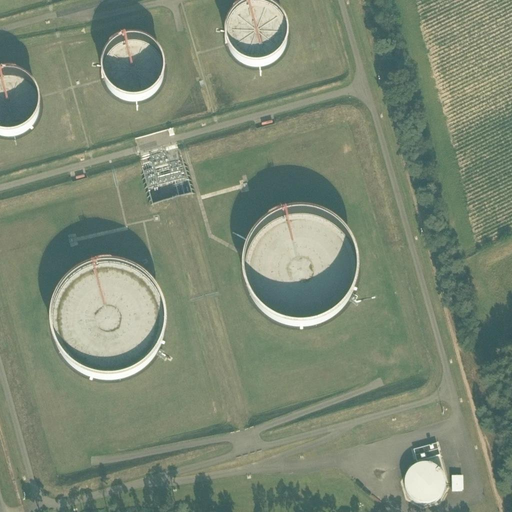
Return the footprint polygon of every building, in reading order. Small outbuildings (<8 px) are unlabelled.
[(245,9),(239,12),(233,18),(229,24),(227,31),(226,38),(227,46),(231,53),(236,60),(243,65),(251,67),(261,68),(270,64),(278,59),(284,51),(286,43),(287,34),(285,26),(281,19),(273,11),(263,7),(253,6),(245,9)] [(121,44),(116,47),(110,53),(105,59),(103,66),(102,73),(103,81),(107,88),(112,95),(119,100),(127,102),(137,103),(147,100),(154,94),(160,87),(163,79),(163,69),(162,61),(158,54),(149,46),(139,43),(129,41),(121,44)] [(0,77),(0,136),(2,137),(12,138),(22,134),(30,129),(35,121),(38,113),(39,104),(37,96),(33,89),(25,81),(15,77),(4,76),(0,77)] [(140,154),(152,205),(191,196),(180,145),(140,154)] [(337,315),(342,310),(351,298),(355,287),(357,275),(356,263),(354,255),(351,246),(345,237),(338,229),(330,223),(320,219),(308,216),(296,215),(284,218),(273,222),(262,230),(254,240),(249,248),(245,259),(244,273),(245,283),(247,291),(252,300),(257,308),(264,315),(273,321),(283,325),(294,328),(304,328),(314,327),(322,324),(330,320),(337,315)] [(145,368),(150,363),(159,351),(163,340),(164,329),(164,316),(162,308),(159,300),(153,290),(146,282),(138,276),(128,272),(116,269),(104,269),(92,271),(81,275),(70,283),(62,293),(57,301),(53,312),(52,326),(53,336),(55,344),(60,353),(65,361),(72,368),(81,374),(91,379),(102,381),(112,381),(122,380),(130,377),(138,374),(145,368)] [(438,444),(414,451),(417,462),(421,464),(418,469),(411,471),(405,483),(409,499),(426,507),(440,503),(448,488),(443,472),(445,469),(438,444)] [(453,477),(453,492),(464,492),(465,477),(453,477)]
